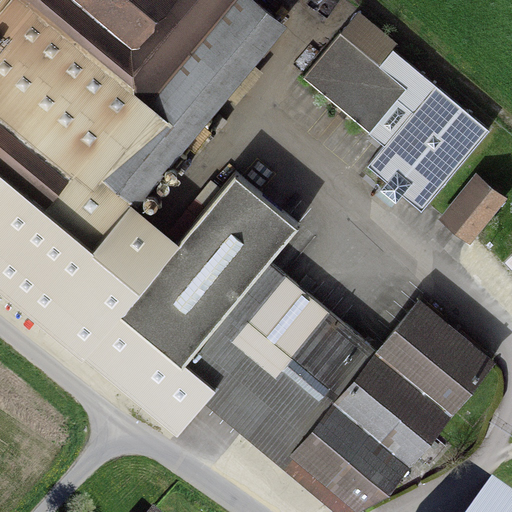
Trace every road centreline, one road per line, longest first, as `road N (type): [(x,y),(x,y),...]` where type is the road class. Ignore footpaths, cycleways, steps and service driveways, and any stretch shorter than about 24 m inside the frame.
road 1 (track): [(511,114),(374,0)]
road 2 (unclassified): [(0,323),(129,426)]
road 3 (residential): [(263,511),(129,426)]
road 4 (track): [(511,453),(477,465),(403,511)]
